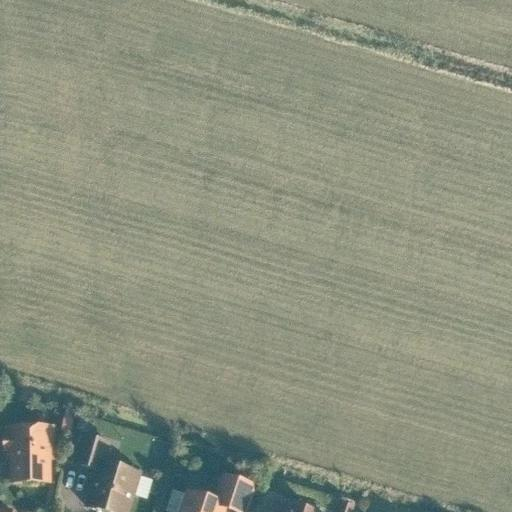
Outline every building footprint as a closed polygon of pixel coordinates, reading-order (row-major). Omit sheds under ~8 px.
[(52,479),(52,423),(13,423),(13,479),(52,479)] [(111,441),(86,434),(76,466),(100,473),(89,506),(108,511),(125,511),(138,472),(105,461),(111,441)] [(254,483),(224,473),(216,496),(191,488),(182,511),(225,511),(228,505),(245,510),(254,483)] [(321,503),(307,499),(305,506),(277,498),(273,511),(321,511),(319,511),(321,503)] [(351,511),(355,501),(344,498),(339,511),(341,511),(351,511)]
